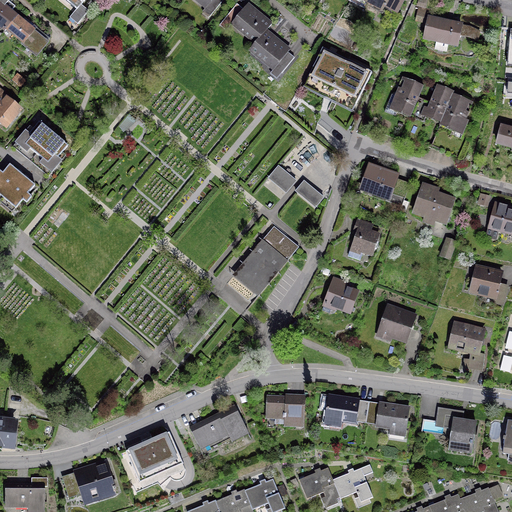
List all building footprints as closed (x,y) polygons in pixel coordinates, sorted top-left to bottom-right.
[(7,28),(16,17),(11,13),(15,7),(7,0),(0,0),(0,25),(5,30),(7,28)] [(77,9),(85,15),(88,11),(81,5),(84,0),(65,0),(77,9)] [(199,0),(214,11),(223,0),(199,0)] [(369,0),(367,3),(382,11),(384,7),(391,11),(396,0),(369,0)] [(404,0),(403,0),(396,0),(391,11),(397,14),(404,0)] [(233,22),(257,41),(266,31),(271,24),(248,5),(244,9),(237,4),(224,20),(231,25),(233,22)] [(457,46),(462,26),(432,20),(433,12),(419,9),(416,21),(427,23),(425,33),(423,39),(432,41),(436,41),(434,49),(446,52),(448,44),(457,46)] [(22,44),(37,56),(48,43),(33,31),(27,26),(29,23),(25,19),(22,22),(16,17),(7,28),(24,42),(22,44)] [(266,31),(257,41),(251,48),(281,73),(282,73),(294,57),(288,52),(289,50),(266,31)] [(316,54),(302,48),(294,57),(282,73),(281,73),(270,86),(290,102),(316,54)] [(371,73),(323,49),(307,80),(356,105),(371,73)] [(422,88),(402,79),(390,107),(398,110),(396,113),(390,130),(403,135),(411,115),(417,118),(419,112),(422,106),(416,104),(422,88)] [(290,102),(270,86),(264,93),(285,111),(290,102)] [(419,112),(442,121),(452,96),(453,94),(437,87),(430,103),(424,101),(422,106),(419,112)] [(452,96),(442,121),(439,128),(451,134),(445,149),(458,154),(464,139),(457,136),(459,131),(463,133),(468,121),(465,120),(472,104),(452,96)] [(20,110),(7,100),(0,107),(0,118),(8,125),(20,110)] [(396,113),(385,109),(376,131),(388,136),(390,130),(396,113)] [(129,115),(120,127),(123,131),(129,126),(135,120),(129,115)] [(22,143),(37,154),(53,134),(39,122),(22,143)] [(511,129),(501,126),(497,143),(511,147),(511,129)] [(451,134),(439,128),(433,143),(445,149),(451,134)] [(37,154),(51,166),(68,146),(53,134),(37,154)] [(22,175),(10,165),(3,173),(0,171),(0,195),(3,198),(22,175)] [(278,165),(267,178),(286,192),(296,179),(278,165)] [(397,175),(375,168),(373,173),(368,171),(362,189),(389,199),(390,194),(404,199),(409,185),(395,180),(397,175)] [(22,175),(3,198),(16,208),(23,200),(27,203),(32,197),(28,194),(35,185),(22,175)] [(304,180),(295,191),(315,208),(324,197),(304,180)] [(438,191),(423,185),(413,213),(425,217),(423,222),(433,226),(434,220),(446,224),(454,200),(437,194),(438,191)] [(478,201),(487,204),(490,195),(482,192),(478,201)] [(504,206),(495,204),(489,227),(511,233),(511,211),(510,211),(511,208),(509,207),(509,206),(504,205),(504,206)] [(372,225),(358,220),(355,228),(359,229),(349,256),(361,260),(363,252),(372,255),(379,235),(370,232),(372,225)] [(299,248),(274,227),(233,276),(257,297),(299,248)] [(455,243),(447,241),(442,255),(449,258),(455,243)] [(502,273),(476,267),(470,292),(504,300),(507,286),(499,284),(502,273)] [(347,284),(334,279),(324,303),(350,313),(358,292),(345,288),(347,284)] [(398,309),(389,306),(380,333),(405,341),(413,318),(397,312),(398,309)] [(484,331),(455,324),(449,347),(475,353),(473,369),(482,370),(484,355),(479,354),(484,331)] [(510,371),(511,362),(511,354),(504,353),(500,368),(510,371)] [(303,425),(304,397),(295,397),(294,401),(287,400),(287,398),(267,397),(266,417),(284,417),(284,425),(303,425)] [(356,420),(366,422),(369,404),(355,402),(355,401),(343,399),(343,400),(323,397),(322,405),(323,405),(322,407),(324,409),(326,410),(325,421),(341,423),(341,420),(356,422),(356,420)] [(390,431),(406,433),(409,410),(398,408),(398,407),(386,405),(386,407),(369,404),(366,422),(376,423),(376,425),(390,427),(390,431)] [(207,419),(190,428),(196,441),(204,437),(207,443),(227,433),(232,442),(248,434),(234,406),(218,414),(220,418),(217,419),(217,418),(208,422),(207,419)] [(471,453),(475,422),(458,420),(459,411),(438,407),(436,422),(445,423),(453,425),(449,450),(471,453)] [(0,445),(12,447),(15,420),(0,418),(0,445)] [(39,419),(35,433),(51,436),(54,422),(39,419)] [(503,454),(511,454),(511,424),(507,424),(505,437),(504,437),(503,440),(505,440),(503,454)] [(140,483),(183,464),(169,433),(126,452),(140,483)] [(76,475),(63,479),(69,498),(87,492),(89,498),(98,495),(99,499),(114,494),(113,491),(116,490),(115,486),(114,486),(106,462),(91,466),(92,470),(91,471),(90,470),(88,470),(87,470),(86,471),(85,472),(85,473),(85,474),(76,477),(76,475)] [(340,498),(333,480),(328,469),(299,480),(307,499),(323,492),(328,503),(340,498)] [(373,498),(361,469),(356,470),(333,480),(340,498),(340,499),(356,492),(361,503),(373,498)] [(29,511),(44,511),(44,487),(47,487),(47,478),(33,478),(33,485),(24,485),(24,486),(20,486),(20,485),(6,485),(6,505),(29,506),(29,511)] [(276,511),(285,508),(273,480),(244,491),(252,510),(268,503),(272,511),(276,511)] [(460,500),(464,511),(482,511),(484,511),(483,511),(498,511),(488,488),(479,492),(460,500)] [(253,511),(252,510),(244,491),(244,490),(216,502),(219,511),(253,511)] [(430,506),(431,511),(464,511),(460,500),(458,495),(430,506)] [(219,511),(216,502),(215,501),(187,511),(219,511)]
